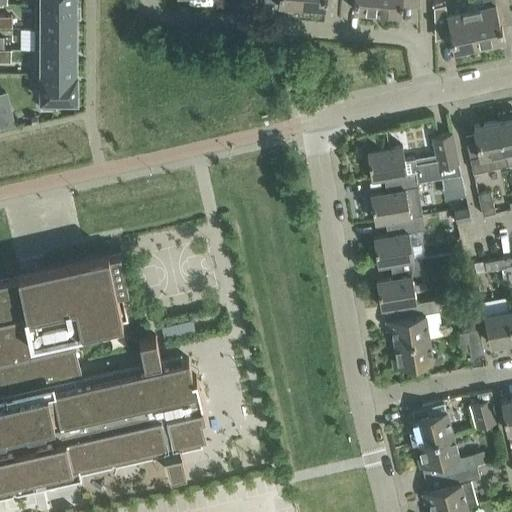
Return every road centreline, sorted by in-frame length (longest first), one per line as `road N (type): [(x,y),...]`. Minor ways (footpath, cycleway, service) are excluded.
road 1 (residential): [(363,400),(316,141),(339,113),(427,94)]
road 2 (residential): [(427,94),(425,45),(169,19),(147,0)]
road 3 (residential): [(363,400),(511,372)]
